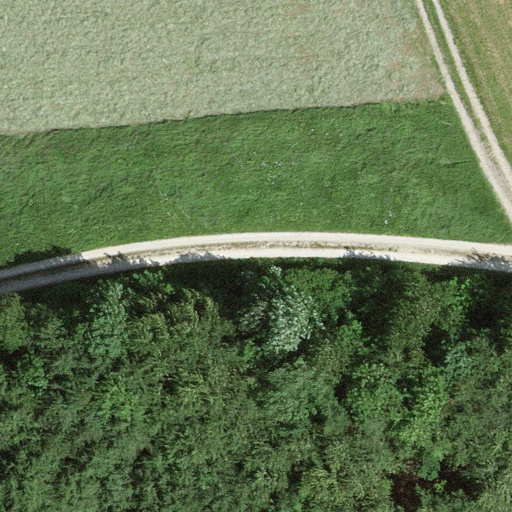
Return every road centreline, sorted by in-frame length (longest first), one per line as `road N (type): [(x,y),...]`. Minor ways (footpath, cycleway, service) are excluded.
road 1 (track): [(511,259),(236,242),(0,293)]
road 2 (track): [(511,190),(427,0)]
